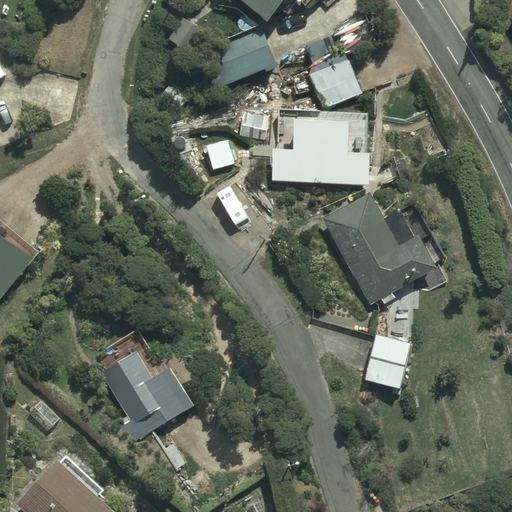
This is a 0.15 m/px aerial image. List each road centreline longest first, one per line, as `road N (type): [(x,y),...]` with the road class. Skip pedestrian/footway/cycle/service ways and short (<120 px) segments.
road 1 (residential): [(125,0),(106,87),(114,129),(263,290),(291,333),(352,511)]
road 2 (tertiary): [(418,0),(511,164)]
